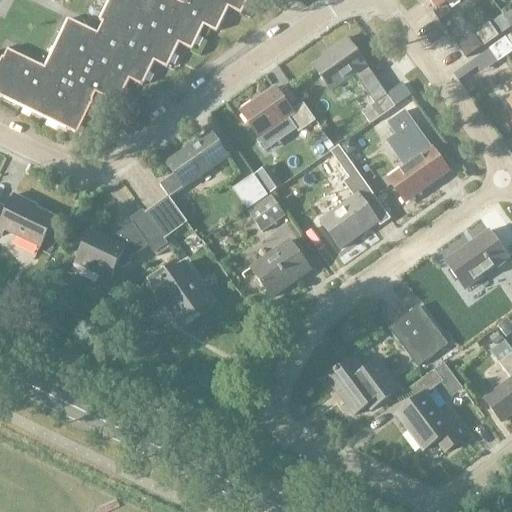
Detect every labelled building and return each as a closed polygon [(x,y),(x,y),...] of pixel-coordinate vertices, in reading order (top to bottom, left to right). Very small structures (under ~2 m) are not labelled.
[(110,0),(99,23),(102,24),(96,35),(67,21),(44,69),(6,51),(2,59),(0,58),(0,98),(76,135),(92,102),(89,101),(92,94),(116,105),(128,81),(141,87),(153,63),(165,70),(177,45),(190,51),(202,27),(215,33),(226,9),(239,16),(247,0),(110,0)] [(450,13),(444,6),(452,0),(425,0),(434,12),(432,13),(437,22),(450,13)] [(510,29),(511,27),(511,10),(502,17),(510,29)] [(488,25),(479,31),(488,44),(497,37),(488,25)] [(418,35),(428,55),(442,48),(432,28),(418,35)] [(465,60),(481,49),(488,44),(479,31),(472,36),(455,47),(465,60)] [(504,39),(495,46),(504,59),(511,53),(511,50),(511,34),(504,40),(504,39)] [(394,108),(365,67),(346,39),(332,49),(334,52),(312,68),(329,92),(352,76),(373,106),(361,114),(369,125),(394,108)] [(479,73),(496,61),(497,64),(504,59),(495,46),(488,51),(471,63),(479,73)] [(239,112),(258,139),(286,118),(297,133),(314,121),(302,103),(290,111),(273,88),(239,112)] [(395,137),(386,143),(404,168),(386,180),(403,204),(436,181),(421,160),(432,152),(433,151),(405,111),(386,124),(395,137)] [(158,186),(167,198),(168,199),(226,159),(209,134),(165,164),(173,175),(158,186)] [(353,199),(319,224),(338,251),(377,224),(365,206),(375,199),(338,147),(328,154),(347,180),(342,183),(353,199)] [(266,197),(252,177),(241,185),(254,205),(266,197)] [(0,236),(2,231),(39,248),(52,219),(27,207),(28,204),(12,196),(5,210),(0,208),(0,236)] [(285,217),(270,196),(246,213),(261,234),(285,217)] [(167,198),(145,214),(163,240),(186,224),(168,199),(167,198)] [(163,240),(145,214),(142,211),(129,220),(132,224),(131,225),(131,224),(106,241),(88,233),(73,265),(98,277),(94,286),(104,291),(116,265),(123,269),(130,263),(128,259),(146,246),(147,246),(153,255),(167,245),(163,240)] [(488,233),(444,264),(462,290),(506,259),(488,233)] [(288,243),(249,271),(269,299),(308,272),(288,243)] [(162,269),(145,281),(177,327),(211,304),(183,264),(167,275),(162,269)] [(371,300),(380,316),(391,310),(381,294),(371,300)] [(418,308),(406,317),(435,355),(447,347),(418,308)] [(406,317),(388,330),(417,369),(435,355),(406,317)] [(511,355),(503,343),(489,354),(498,365),(511,355)] [(511,354),(511,355),(498,365),(510,381),(482,402),(500,425),(511,415),(511,354)] [(351,418),(365,407),(369,412),(397,391),(376,362),(362,373),(352,360),(324,381),(351,418)] [(446,413),(441,417),(424,396),(441,384),(432,372),(406,390),(414,401),(394,415),(421,453),(435,443),(443,454),(465,438),(446,413)]
